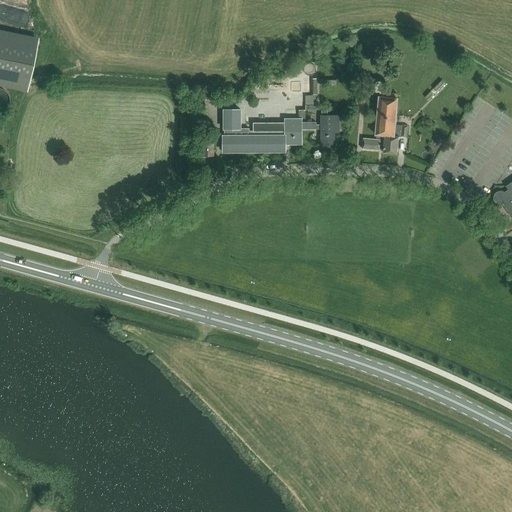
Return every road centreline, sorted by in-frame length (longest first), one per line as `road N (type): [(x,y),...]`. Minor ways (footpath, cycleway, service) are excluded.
road 1 (unclassified): [(511,254),(467,199),(436,183),(375,170),(280,172),(215,188),(116,237),(90,286)]
road 2 (secondary): [(511,433),(426,389),(305,346),(90,286)]
